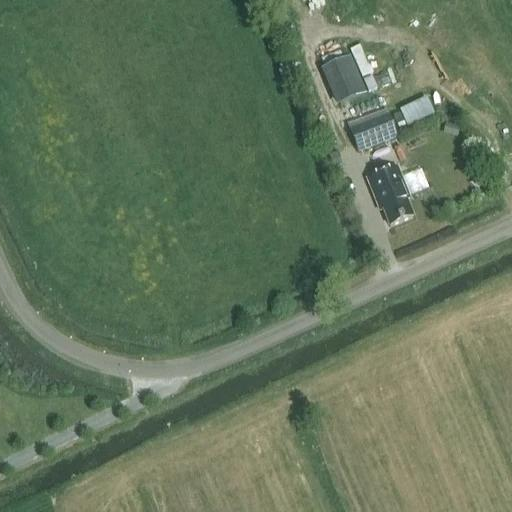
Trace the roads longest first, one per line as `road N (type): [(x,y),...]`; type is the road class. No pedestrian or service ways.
road 1 (unclassified): [(0,271),(36,322),(78,352),(127,368),(175,370),(222,357),(511,224)]
road 2 (track): [(152,371),(133,404),(0,467)]
